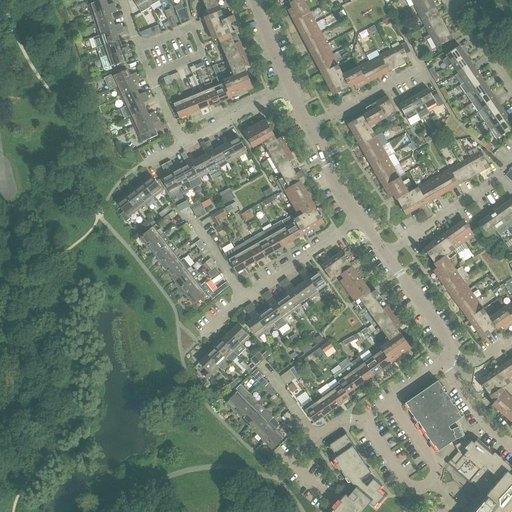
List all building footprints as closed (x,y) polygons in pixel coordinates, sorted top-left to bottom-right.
[(93,12),(94,15),(115,8),(114,3),(108,5),(106,0),(103,0),(89,5),(91,11),(93,12)] [(221,45),(227,61),(245,53),(235,31),(231,33),(222,11),(227,9),(222,0),(202,0),(207,10),(202,12),(216,47),(221,45)] [(288,0),(290,4),(292,8),(305,2),(306,1),(305,0),(288,0)] [(424,0),(414,6),(420,16),(436,8),(432,0),(424,0)] [(305,2),(292,8),(288,10),(294,21),(310,13),(305,2)] [(182,24),(190,21),(191,21),(187,7),(176,11),(182,24)] [(93,19),(95,26),(113,20),(111,14),(117,12),(115,8),(94,15),(94,18),(93,19)] [(420,16),(425,27),(442,18),(436,8),(420,16)] [(294,21),(299,32),(316,23),(310,13),(294,21)] [(167,19),(170,29),(177,26),(173,16),(167,19)] [(425,27),(431,37),(447,29),(442,18),(425,27)] [(99,33),(100,36),(122,29),(121,24),(115,26),(113,20),(95,26),(98,32),(99,33)] [(70,24),(72,30),(78,28),(76,22),(70,24)] [(299,32),(305,43),(322,34),(316,23),(299,32)] [(124,33),(122,29),(100,36),(94,38),(97,48),(120,41),(118,35),(124,33)] [(149,29),(143,31),(146,38),(152,35),(149,29)] [(453,40),(447,29),(431,37),(437,48),(453,40)] [(327,45),(322,34),(305,43),(311,53),(327,45)] [(100,58),(129,49),(127,44),(122,46),(120,41),(97,48),(100,58)] [(406,43),(390,51),(399,67),(410,61),(406,54),(410,51),(406,43)] [(311,53),(316,64),(333,55),(327,45),(311,53)] [(452,63),(453,64),(466,55),(460,46),(446,55),(447,56),(444,58),(448,65),(452,63)] [(130,53),(129,49),(100,58),(104,69),(114,66),(115,69),(125,65),(124,62),(127,62),(124,55),(130,53)] [(399,67),(390,51),(380,56),(388,73),(399,67)] [(249,65),(245,53),(227,61),(232,72),(245,67),(249,65)] [(322,74),(338,66),(333,55),(316,64),(322,74)] [(472,64),(466,55),(453,64),(459,73),(472,64)] [(380,56),(369,62),(378,78),(388,73),(380,56)] [(369,62),(359,67),(367,84),(378,78),(369,62)] [(472,64),(459,73),(455,76),(461,85),(478,73),(472,64)] [(350,87),(343,74),(338,66),(322,74),(333,96),(350,87)] [(253,88),(245,67),(232,72),(231,73),(232,77),(223,81),(230,98),(253,88)] [(367,84),(359,67),(348,73),(347,72),(343,74),(350,87),(354,85),(356,90),(367,84)] [(110,90),(117,87),(138,77),(136,73),(130,75),(128,70),(112,77),(111,75),(104,78),(110,90)] [(478,73),(461,85),(459,86),(465,95),(484,82),(478,73)] [(219,84),(214,86),(220,102),(230,98),(223,81),(221,75),(217,77),(219,84)] [(118,91),(120,97),(137,90),(134,84),(140,81),(138,77),(117,87),(118,89),(118,91)] [(484,82),(465,95),(472,104),(490,91),(484,82)] [(210,106),(220,102),(214,86),(204,90),(210,106)] [(419,95),(427,109),(436,103),(428,89),(419,95)] [(125,104),(126,106),(147,97),(145,92),(139,95),(137,90),(120,97),(123,103),(125,104)] [(210,106),(204,90),(194,95),(200,110),(210,106)] [(472,104),(478,112),(496,100),(490,91),(472,104)] [(190,114),(200,110),(194,95),(184,99),(190,114)] [(419,95),(409,100),(417,114),(419,118),(429,113),(427,109),(419,95)] [(387,96),(376,102),(385,118),(396,112),(387,96)] [(149,101),(147,97),(126,106),(120,109),(125,119),(130,117),(146,109),(143,103),(149,101)] [(190,114),(184,99),(173,103),(180,119),(190,114)] [(417,114),(409,100),(399,106),(407,120),(417,114)] [(503,109),(496,100),(478,112),(484,121),(503,109)] [(385,118),(376,102),(366,108),(368,113),(375,124),(385,118)] [(135,126),(156,116),(154,112),(148,115),(146,109),(130,117),(133,123),(134,123),(135,126)] [(509,117),(503,109),(484,121),(490,130),(509,117)] [(376,126),(375,124),(368,113),(364,115),(348,124),(358,142),(374,133),(372,128),(376,126)] [(158,120),(156,116),(135,126),(136,128),(136,130),(142,142),(158,135),(153,123),(158,120)] [(511,122),(509,117),(490,130),(496,140),(511,128),(511,122)] [(263,146),(265,146),(272,142),(276,139),(274,136),(265,119),(244,131),(253,148),(261,143),(263,146)] [(358,142),(364,153),(380,143),(374,133),(358,142)] [(230,134),(226,136),(237,157),(239,156),(241,156),(247,152),(239,137),(233,140),(230,134)] [(225,144),(219,147),(228,163),(234,160),(234,158),(237,157),(226,136),(222,139),(225,144)] [(272,142),(265,146),(272,157),(274,162),(290,153),(281,137),(276,139),(272,142)] [(206,154),(200,157),(209,173),(215,170),(215,168),(218,167),(204,141),(200,143),(206,154)] [(214,150),(211,145),(209,141),(205,143),(218,167),(220,166),(222,166),(228,163),(219,147),(214,150)] [(364,153),(370,163),(386,154),(380,143),(364,153)] [(481,151),(470,157),(479,174),(490,168),(481,151)] [(187,165),(181,168),(190,184),(196,180),(196,179),(199,177),(188,157),(185,152),(181,154),(187,165)] [(278,180),(290,200),(306,191),(299,179),(304,176),(290,153),(274,162),(283,177),(278,180)] [(370,163),(376,173),(392,164),(386,154),(370,163)] [(188,157),(199,177),(201,176),(203,176),(209,173),(200,157),(195,160),(192,155),(188,157)] [(469,180),(479,174),(470,157),(460,163),(469,180)] [(460,163),(449,169),(459,186),(469,180),(460,163)] [(376,173),(382,184),(398,175),(392,164),(376,173)] [(190,184),(181,168),(176,171),(173,165),(169,167),(180,187),(182,186),(184,187),(190,184)] [(177,189),(180,187),(169,167),(165,170),(168,175),(162,178),(170,194),(177,191),(177,189)] [(448,191),(459,186),(449,169),(439,175),(448,191)] [(398,175),(382,184),(390,198),(395,195),(406,189),(398,175)] [(439,175),(428,181),(438,197),(448,191),(439,175)] [(143,183),(153,196),(156,194),(157,195),(163,190),(152,176),(143,183)] [(428,181),(418,187),(427,203),(438,197),(428,181)] [(143,183),(135,190),(146,204),(151,200),(151,198),(153,196),(143,183)] [(408,188),(406,189),(395,195),(397,199),(406,215),(427,203),(418,187),(410,192),(408,188)] [(272,190),(270,188),(263,192),(266,197),(272,194),(273,193),(272,190)] [(135,190),(126,196),(136,210),(138,208),(141,208),(146,204),(135,190)] [(306,191),(290,200),(297,212),(300,210),(313,203),(306,191)] [(136,210),(126,196),(117,203),(124,211),(120,215),(126,221),(130,218),(129,217),(134,213),(134,211),(136,210)] [(207,213),(215,208),(213,203),(212,203),(204,208),(207,213)] [(324,223),(313,203),(300,210),(302,214),(294,219),(303,235),(324,223)] [(207,213),(204,208),(202,204),(201,204),(193,209),(198,218),(207,213)] [(511,215),(504,205),(495,211),(508,229),(511,226),(511,215)] [(215,213),(218,219),(219,219),(227,214),(223,209),(215,213)] [(486,217),(496,230),(500,235),(508,229),(495,211),(486,217)] [(291,215),(282,220),(293,241),(303,235),(294,219),(291,215)] [(487,237),(496,230),(486,217),(478,224),(487,237)] [(284,246),(293,241),(282,220),(272,226),(284,246)] [(464,220),(453,227),(464,242),(474,235),(464,220)] [(224,229),(221,224),(217,226),(215,228),(218,232),(224,229)] [(161,228),(157,230),(154,226),(140,237),(147,245),(161,235),(164,232),(161,228)] [(274,252),(284,246),(272,226),(263,231),(274,252)] [(453,227),(444,234),(455,250),(464,242),(453,227)] [(263,231),(254,236),(265,257),(274,252),(263,231)] [(455,250),(444,234),(424,249),(435,264),(438,268),(448,260),(450,259),(447,255),(455,250)] [(161,235),(147,245),(154,254),(170,241),(165,235),(162,237),(161,235)] [(254,236),(244,242),(256,262),(265,257),(254,236)] [(154,254),(161,263),(174,252),(178,249),(171,240),(170,241),(154,254)] [(244,242),(235,247),(247,267),(256,262),(244,242)] [(237,273),(247,267),(235,247),(225,253),(228,258),(237,273)] [(340,281),(348,292),(363,281),(342,251),(322,266),(332,281),(340,275),(343,279),(340,281)] [(174,252),(161,263),(167,271),(181,261),(174,252)] [(181,261),(167,271),(174,279),(191,266),(184,258),(181,261)] [(448,260),(438,268),(433,271),(443,284),(458,273),(448,260)] [(194,278),(191,274),(195,271),(191,266),(174,279),(176,282),(175,283),(175,285),(179,290),(194,278)] [(309,271),(305,274),(318,293),(321,291),(322,291),(328,287),(318,272),(312,276),(309,271)] [(443,284),(450,294),(465,283),(458,273),(443,284)] [(316,294),(318,293),(305,274),(301,277),(305,282),(300,285),(310,300),(316,296),(316,294)] [(185,294),(188,297),(201,286),(194,278),(179,290),(182,294),(184,295),(185,294)] [(283,280),(301,305),(303,303),(305,304),(310,300),(300,285),(295,289),(286,278),(283,280)] [(282,298),(293,312),(298,308),(299,307),(301,305),(283,280),(279,283),(287,294),(282,298)] [(371,293),(363,281),(348,292),(362,311),(366,308),(376,323),(391,312),(376,290),(371,293)] [(205,283),(201,286),(188,297),(194,306),(207,295),(208,297),(213,293),(205,283)] [(472,293),(465,283),(450,294),(457,303),(472,293)] [(272,301),(283,318),(285,316),(287,316),(293,312),(282,298),(277,302),(269,290),(266,292),(272,301)] [(272,320),(275,325),(281,321),(281,319),(283,318),(272,301),(266,292),(261,295),(270,307),(265,310),(272,320)] [(457,303),(464,313),(479,302),(472,293),(457,303)] [(260,314),(252,303),(251,302),(248,305),(266,330),(268,329),(270,329),(272,328),(275,325),(272,320),(265,310),(260,314)] [(464,313),(471,323),(486,312),(479,302),(464,313)] [(264,332),(266,330),(248,305),(244,308),(252,319),(247,323),(258,338),(263,334),(264,332)] [(493,314),(489,317),(498,329),(502,326),(505,330),(511,324),(511,319),(504,308),(494,315),(493,314)] [(380,348),(381,349),(391,363),(411,348),(398,330),(402,327),(391,312),(376,323),(387,337),(385,339),(388,342),(380,348)] [(498,329),(489,317),(486,312),(471,323),(483,340),(498,329)] [(238,324),(230,332),(243,345),(248,340),(248,338),(249,337),(250,338),(251,337),(238,324)] [(243,345),(230,332),(223,339),(234,352),(236,350),(238,350),(243,345)] [(238,356),(234,352),(223,339),(215,347),(230,363),(238,356)] [(304,347),(307,352),(312,348),(309,343),(304,347)] [(215,347),(207,355),(219,367),(223,371),(231,364),(230,363),(215,347)] [(316,359),(325,353),(321,347),(312,354),(315,357),(316,359)] [(382,369),(391,363),(381,349),(372,355),(382,369)] [(219,367),(207,355),(199,363),(207,370),(204,372),(203,374),(207,379),(214,372),(217,371),(217,369),(219,367)] [(372,355),(364,362),(371,372),(373,376),(382,369),(372,355)] [(511,363),(510,360),(500,367),(510,382),(511,381),(511,363)] [(358,372),(364,382),(373,376),(371,372),(364,362),(355,368),(358,372)] [(351,363),(342,369),(356,388),(364,382),(358,372),(355,368),(351,363)] [(293,367),(289,370),(291,372),(296,379),(300,377),(293,367)] [(510,382),(500,367),(479,381),(494,403),(492,405),(511,422),(511,423),(509,427),(511,429),(511,398),(504,391),(505,390),(502,388),(510,382)] [(342,369),(333,376),(349,398),(347,394),(356,388),(342,369)] [(335,379),(327,385),(340,404),(349,398),(333,376),(335,379)] [(463,418),(446,393),(445,394),(442,389),(443,388),(438,381),(423,392),(421,394),(420,393),(405,404),(405,405),(406,404),(409,409),(408,409),(418,423),(418,422),(422,427),(421,428),(422,428),(425,432),(425,433),(434,447),(435,446),(438,451),(437,452),(456,440),(463,437),(456,422),(463,418)] [(236,388),(238,391),(226,402),(234,411),(251,394),(241,384),(236,388)] [(322,397),(332,411),(340,404),(327,385),(318,391),(322,397)] [(258,402),(251,394),(234,411),(237,413),(237,415),(239,417),(240,417),(242,418),(258,402)] [(322,397),(313,403),(323,417),(332,411),(322,397)] [(300,405),(304,410),(314,424),(323,417),(313,403),(309,398),(300,405)] [(266,409),(258,402),(242,418),(249,426),(266,409)] [(249,426),(257,434),(269,422),(273,417),(266,409),(249,426)] [(257,434),(264,442),(276,430),(272,425),(269,422),(257,434)] [(284,438),(276,430),(264,442),(272,450),(284,438)] [(385,497),(381,494),(378,491),(382,486),(375,480),(377,478),(370,468),(368,469),(353,447),(355,446),(346,434),(341,438),(340,437),(334,441),(335,442),(329,446),(334,453),(336,452),(338,456),(333,459),(333,460),(335,459),(338,463),(336,464),(346,478),(347,477),(350,481),(349,482),(349,483),(351,482),(355,489),(348,497),(364,510),(369,503),(375,508),(376,508),(375,507),(378,503),(379,504),(385,497)] [(462,511),(509,511),(510,511),(511,511),(511,469),(477,439),(474,443),(470,440),(468,441),(466,439),(454,446),(454,447),(455,447),(458,452),(451,461),(449,459),(446,464),(477,490),(477,495),(462,511)] [(362,511),(364,510),(348,497),(346,495),(340,502),(341,503),(338,506),(337,506),(337,507),(335,510),(332,510),(330,511),(362,511)]
